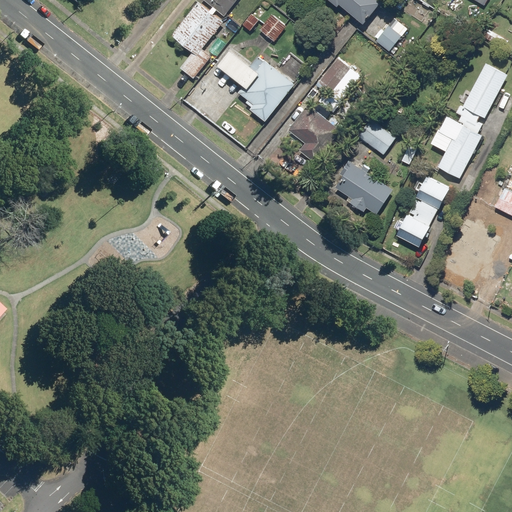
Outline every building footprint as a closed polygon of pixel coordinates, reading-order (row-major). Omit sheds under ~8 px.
[(198,50),(223,21),(197,0),(195,0),(168,32),(192,53),(178,69),(191,80),(209,59),(198,50)] [(207,0),(225,14),(236,0),(207,0)] [(378,0),(332,0),(362,23),(379,1),(378,0)] [(250,32),(259,20),(250,13),(241,24),(250,32)] [(272,15),(260,31),(274,41),(286,26),(272,15)] [(390,51),(400,36),(387,27),(377,42),(390,51)] [(506,45),(487,33),(484,38),(503,50),(506,45)] [(264,61),(255,72),(228,52),(217,66),(244,86),(237,94),(268,119),(295,86),(264,61)] [(339,61),(319,84),(341,102),(360,79),(339,61)] [(464,107),(484,116),(503,76),(484,67),(464,107)] [(300,151),(315,164),(324,152),(341,131),(308,105),(288,130),(306,144),(300,151)] [(371,116),(358,136),(385,154),(398,135),(371,116)] [(451,140),(438,167),(461,178),(481,137),(471,132),(472,130),(446,118),(438,133),(451,140)] [(410,165),(417,150),(409,146),(402,161),(410,165)] [(375,213),(391,189),(350,161),(334,185),(375,213)] [(395,235),(417,246),(447,189),(425,178),(395,235)] [(495,204),(511,214),(511,211),(511,193),(505,189),(495,204)] [(500,243),(471,230),(459,258),(487,271),(500,243)]
